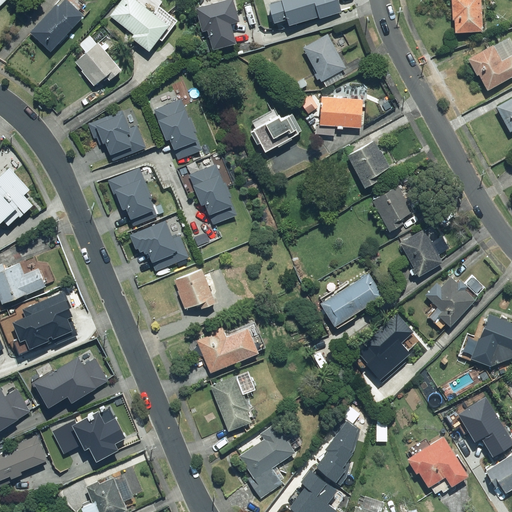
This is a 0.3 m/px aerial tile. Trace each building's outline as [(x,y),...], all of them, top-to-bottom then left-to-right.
[(47,52),(80,17),(62,0),(59,0),(27,34),(47,52)] [(118,0),(106,15),(129,34),(126,38),(143,52),(165,27),(132,0),(118,0)] [(247,16),(241,0),(200,0),(216,43),(240,42),(232,21),(247,16)] [(346,2),(345,0),(281,0),(288,17),(317,7),(319,12),(346,2)] [(477,0),(448,0),(450,34),(480,33),(477,0)] [(77,46),(83,54),(73,62),(91,86),(102,78),(104,81),(117,72),(90,37),(77,46)] [(343,69),(325,37),(299,50),(317,83),(343,69)] [(491,46),(464,60),(482,92),(511,75),(511,53),(499,61),(491,46)] [(199,150),(175,89),(148,100),(157,120),(153,122),(161,141),(165,139),(170,151),(173,150),(176,159),(199,150)] [(511,96),(492,108),(506,133),(511,129),(511,96)] [(361,100),(319,97),(317,127),(359,129),(361,100)] [(305,115),(313,109),(305,100),(298,106),(305,115)] [(248,132),(259,153),(300,132),(288,110),(248,132)] [(102,144),(107,155),(114,152),(117,159),(143,149),(136,131),(127,134),(121,119),(122,118),(120,111),(88,123),(97,146),(102,144)] [(373,141),(343,157),(361,189),(373,183),(369,176),(387,167),(373,141)] [(207,214),(211,224),(235,215),(215,163),(185,175),(197,204),(199,203),(204,215),(207,214)] [(20,217),(32,204),(23,195),(30,190),(9,167),(0,175),(0,221),(2,220),(8,225),(18,215),(20,217)] [(150,199),(138,169),(105,182),(116,211),(122,209),(127,221),(151,211),(146,200),(150,199)] [(399,224),(397,220),(411,211),(396,186),(367,202),(385,233),(399,224)] [(162,220),(124,236),(133,258),(143,254),(147,264),(150,262),(153,270),(185,257),(175,234),(169,237),(162,220)] [(440,262),(423,230),(397,243),(414,276),(440,262)] [(7,259),(0,262),(0,283),(6,299),(49,281),(43,265),(28,271),(23,259),(9,264),(7,259)] [(184,309),(196,304),(198,309),(211,303),(210,299),(211,298),(199,269),(172,281),(184,309)] [(381,296),(367,274),(318,304),(332,326),(381,296)] [(426,301),(438,312),(434,316),(447,328),(472,300),(448,277),(426,301)] [(63,282),(6,311),(26,351),(40,344),(37,339),(81,317),(63,282)] [(418,342),(394,314),(349,352),(373,380),(418,342)] [(511,324),(486,315),(466,360),(486,368),(511,358),(511,324)] [(0,343),(10,340),(0,326),(0,343)] [(194,342),(207,373),(254,355),(245,330),(223,339),(219,328),(206,333),(208,337),(194,342)] [(85,361),(79,352),(36,377),(50,401),(69,391),(73,397),(109,377),(96,355),(85,361)] [(231,377),(207,386),(225,431),(249,422),(231,377)] [(7,391),(1,383),(0,383),(0,424),(31,407),(17,385),(7,391)] [(328,446),(316,461),(341,481),(347,473),(351,459),(348,457),(355,447),(361,425),(344,412),(331,426),(336,430),(326,444),(328,446)] [(107,451),(92,413),(60,425),(76,464),(107,451)] [(373,442),(385,442),(386,420),(375,419),(373,442)] [(236,456),(249,476),(246,478),(259,499),(281,485),(269,467),(291,452),(277,430),(273,432),(270,426),(258,434),(262,440),(236,456)] [(43,438),(41,439),(38,433),(7,446),(8,448),(0,451),(0,475),(50,456),(43,438)] [(412,476),(414,474),(423,489),(440,478),(446,487),(463,477),(439,438),(402,460),(412,476)] [(493,488),(496,486),(500,494),(511,486),(511,453),(482,472),(493,488)] [(306,480),(290,502),(303,511),(332,511),(337,506),(328,499),(338,485),(310,464),(301,476),(306,480)] [(90,511),(117,511),(131,507),(118,474),(104,480),(102,477),(91,481),(98,499),(87,503),(90,511)]
